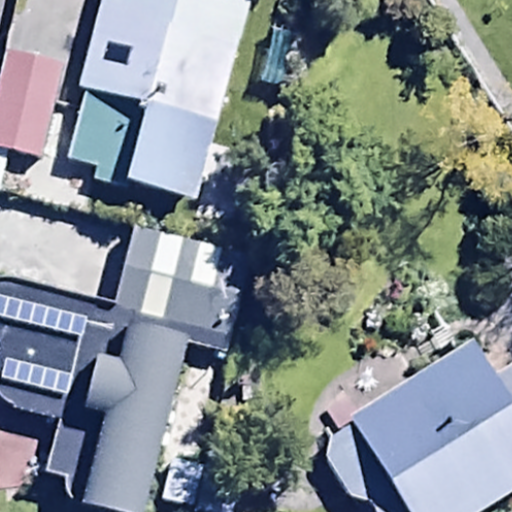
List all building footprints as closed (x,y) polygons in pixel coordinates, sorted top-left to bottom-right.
[(107,188),(111,173),(190,194),(241,0),(87,0),(66,82),(76,85),(56,158),(86,166),(82,181),(107,188)] [(32,155),(55,60),(0,46),(0,171),(5,149),(32,155)] [(107,303),(0,277),(0,406),(48,417),(37,467),(57,472),(53,490),(66,493),(67,485),(140,500),(174,343),(217,353),(238,258),(213,252),(214,245),(123,225),(107,303)] [(486,372),(462,335),(349,408),(342,398),(321,412),(333,430),(310,445),(349,505),(359,498),(368,511),(467,511),(511,483),(511,365),(507,358),(486,372)] [(162,458),(151,496),(209,511),(224,511),(234,478),(162,458)]
